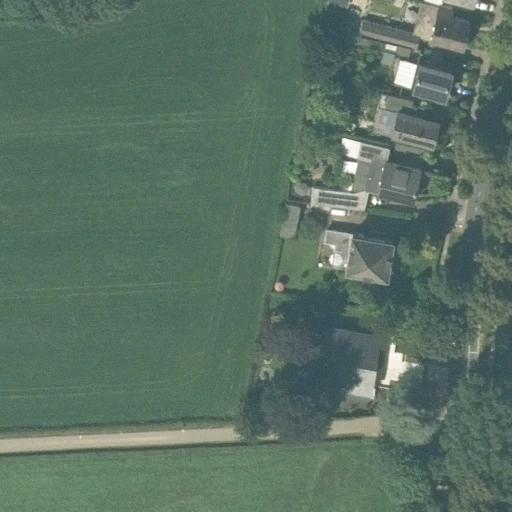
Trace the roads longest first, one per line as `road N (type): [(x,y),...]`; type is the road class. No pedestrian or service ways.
road 1 (unclassified): [(460,420),(0,446)]
road 2 (tertiary): [(460,420),(480,215),(511,74)]
